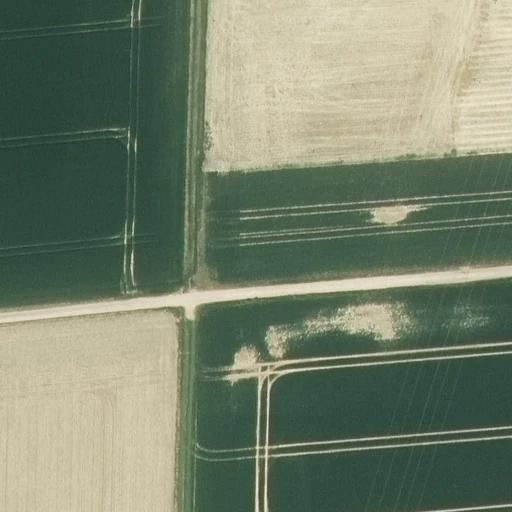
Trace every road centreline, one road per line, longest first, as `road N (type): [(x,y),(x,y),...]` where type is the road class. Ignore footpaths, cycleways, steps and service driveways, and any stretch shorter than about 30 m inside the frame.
road 1 (track): [(511,276),(0,321)]
road 2 (track): [(190,511),(212,0)]
